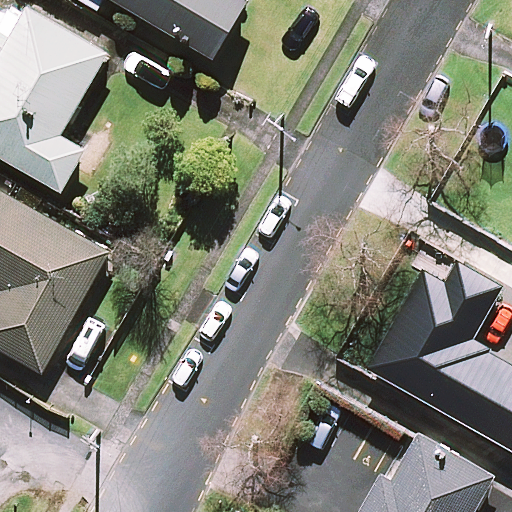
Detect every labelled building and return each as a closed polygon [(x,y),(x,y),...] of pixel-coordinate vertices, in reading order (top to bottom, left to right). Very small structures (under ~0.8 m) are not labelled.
[(78,0),(101,13),(109,0),(119,0),(220,59),(252,3),(246,0),(78,0)] [(0,153),(67,192),(80,170),(96,180),(117,142),(95,129),(85,147),(66,137),(112,55),(32,9),(28,17),(0,1),(0,153)] [(0,303),(0,346),(47,373),(52,363),(81,379),(111,326),(82,310),(115,253),(0,188),(0,287),(7,291),(0,303)] [(511,335),(506,347),(489,337),(462,386),(510,413),(503,425),(511,429),(511,335)] [(386,476),(365,511),(479,511),(497,483),(420,438),(395,481),(386,476)]
